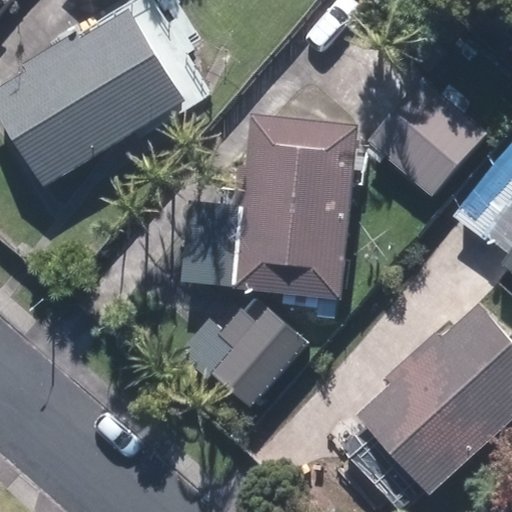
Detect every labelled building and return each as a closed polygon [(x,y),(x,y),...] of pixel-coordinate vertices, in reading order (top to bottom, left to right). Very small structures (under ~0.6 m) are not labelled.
[(0,93),(0,129),(40,193),(176,108),(122,21),(86,43),(80,36),(17,74),(21,80),(0,93)] [(384,142),(446,195),(498,135),(436,81),(384,142)] [(231,293),(338,303),(355,133),(252,123),(246,174),(238,174),(232,239),(237,239),(231,293)] [(501,269),(511,277),(511,255),(507,261),(501,269)] [(357,422),(432,500),(511,422),(511,348),(478,313),(440,351),(430,340),(380,387),(387,394),(357,422)]
